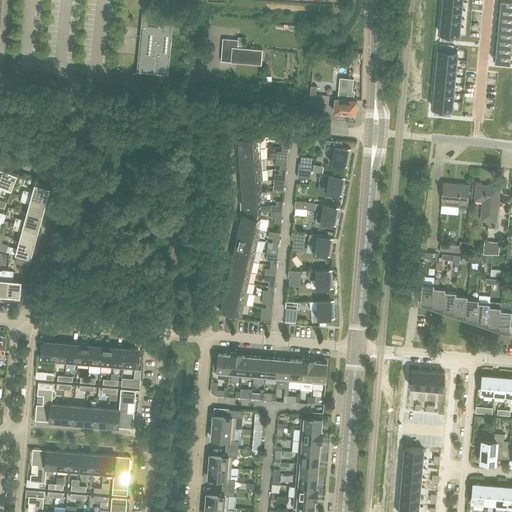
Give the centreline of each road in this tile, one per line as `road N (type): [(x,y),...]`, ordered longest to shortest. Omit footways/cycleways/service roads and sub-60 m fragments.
road 1 (unclassified): [(375,133),(0,100)]
road 2 (tertiary): [(356,348),(375,133)]
road 3 (residential): [(158,511),(175,331)]
road 4 (residential): [(190,511),(206,334)]
road 5 (tertiary): [(342,511),(356,348)]
road 6 (residential): [(356,348),(206,334)]
road 7 (residential): [(475,142),(490,0)]
road 8 (residential): [(175,331),(40,323)]
road 9 (tertiary): [(375,133),(377,0)]
